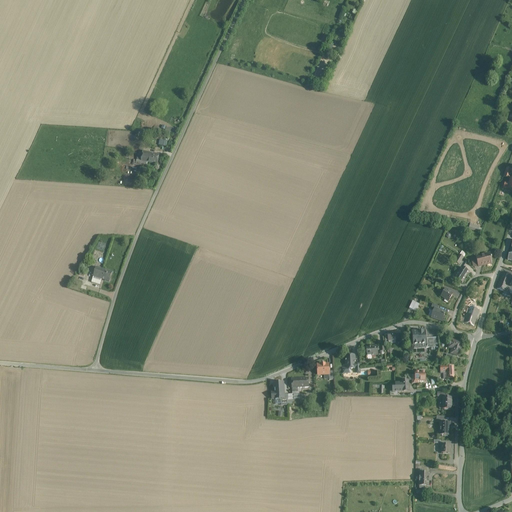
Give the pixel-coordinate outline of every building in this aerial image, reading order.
[(150,153),(143,151),(141,161),(147,162),(148,163),(150,153)] [(159,155),(150,153),(148,163),(157,164),(159,155)] [(511,179),(510,178),(509,184),(505,183),(503,188),(511,190),(511,179)] [(490,254),(476,257),(476,258),(478,265),(478,266),(492,263),(491,259),(492,259),(491,258),(490,254)] [(460,255),(455,262),(459,264),(463,257),(460,255)] [(104,270),(96,267),(93,277),(101,279),(104,270)] [(469,271),(462,267),(455,278),(462,283),(469,271)] [(112,272),(104,270),(101,279),(109,282),(112,272)] [(511,275),(504,272),(497,288),(504,291),(505,291),(507,285),(511,275)] [(101,279),(93,277),(91,283),(99,285),(101,279)] [(511,287),(507,285),(505,291),(504,291),(503,293),(508,295),(511,287)] [(450,292),(445,289),(441,296),(445,299),(446,298),(449,301),(453,294),(450,292)] [(417,311),(420,303),(413,300),(409,308),(417,311)] [(479,310),(470,306),(466,317),(475,321),(479,310)] [(446,312),(438,309),(434,308),(431,317),(443,321),(446,312)] [(475,321),(466,317),(466,318),(463,317),(461,321),(474,326),(475,321)] [(423,332),(419,332),(419,331),(419,332),(417,332),(417,331),(412,331),(414,344),(419,344),(419,345),(420,345),(420,344),(426,343),(425,331),(423,332),(423,331),(423,332)] [(400,332),(387,334),(387,336),(388,341),(401,338),(400,332)] [(463,343),(451,340),(448,348),(452,349),(450,354),(459,356),(463,343)] [(367,356),(367,355),(371,355),(371,356),(378,356),(377,347),(366,348),(367,356)] [(345,369),(344,369),(342,369),(343,374),(349,374),(350,373),(351,372),(351,371),(351,369),(356,369),(355,365),(355,364),(355,362),(355,355),(352,356),(351,355),(348,355),(347,356),(346,356),(346,360),(345,360),(346,361),(346,367),(346,368),(345,369)] [(329,365),(317,365),(318,375),(329,375),(329,372),(329,365)] [(454,366),(440,367),(441,373),(443,373),(443,379),(445,378),(445,379),(454,378),(454,366)] [(419,373),(415,373),(415,376),(415,381),(418,381),(420,380),(420,381),(423,381),(425,380),(426,380),(425,373),(420,373),(419,373)] [(309,379),(298,380),(299,385),(299,389),(309,388),(309,379)] [(400,385),(400,384),(395,384),(395,389),(392,389),(393,393),(399,392),(409,392),(408,381),(401,381),(401,385),(400,385)] [(283,383),(274,384),(274,393),(271,393),(272,399),(275,399),(275,400),(280,399),(284,399),(284,395),(283,383)] [(452,398),(442,398),(442,409),(452,409),(452,398)] [(450,423),(444,423),(439,423),(439,429),(441,429),(440,435),(450,436),(450,423)] [(451,445),(440,445),(440,447),(442,447),(442,453),(449,454),(450,448),(451,448),(451,445)] [(425,471),(420,470),(420,474),(419,480),(429,480),(429,474),(425,474),(425,471)]
